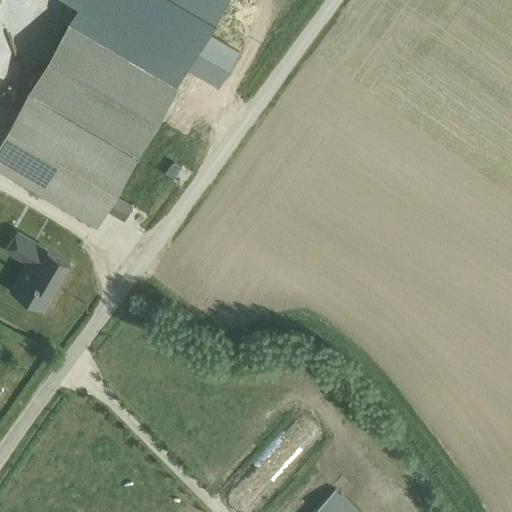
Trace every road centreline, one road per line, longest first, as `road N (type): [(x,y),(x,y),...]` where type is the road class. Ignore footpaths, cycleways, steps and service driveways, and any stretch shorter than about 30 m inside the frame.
road 1 (unclassified): [(333,0),(0,455)]
road 2 (unknown): [(147,254),(0,176)]
